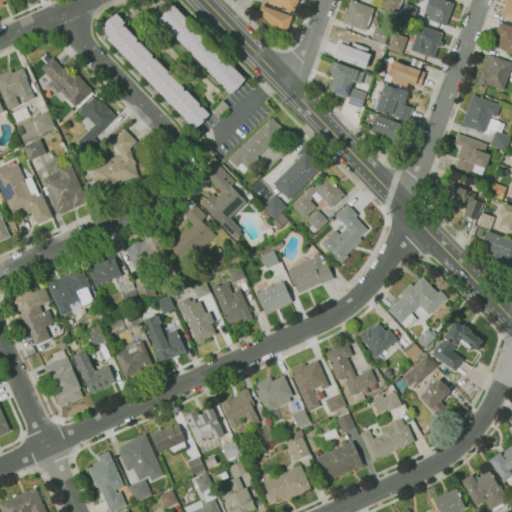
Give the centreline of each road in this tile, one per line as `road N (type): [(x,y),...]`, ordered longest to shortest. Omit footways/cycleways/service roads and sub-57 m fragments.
road 1 (residential): [(481,0),(399,237),(350,304),(0,464)]
road 2 (tertiary): [(203,0),(511,320)]
road 3 (residential): [(64,13),(174,132),(182,175),(159,202),(0,271)]
road 4 (residential): [(511,359),(461,444),(323,511)]
road 5 (residential): [(77,511),(0,338)]
